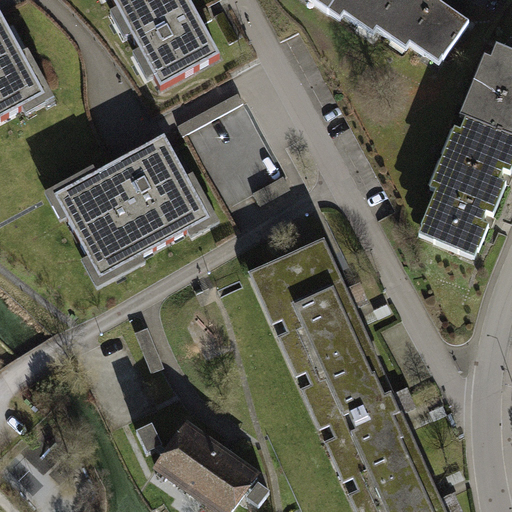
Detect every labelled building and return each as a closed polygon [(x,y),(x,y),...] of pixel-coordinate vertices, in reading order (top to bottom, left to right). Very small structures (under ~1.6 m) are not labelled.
[(223,59),(190,0),(108,0),(160,93),(223,59)] [(311,0),(341,21),(345,16),(375,37),(379,32),(408,52),(413,46),(442,66),(470,26),(433,1),(429,6),(420,0),(311,0)] [(330,18),(299,35),(397,213),(428,198),(330,18)] [(0,124),(44,100),(0,19),(0,124)] [(511,142),(511,53),(498,49),(493,62),(487,59),(462,122),(467,124),(511,142)] [(238,99),(183,131),(190,143),(245,111),(238,99)] [(502,202),(511,177),(511,142),(467,124),(463,135),(456,133),(439,176),(502,202)] [(191,246),(221,230),(192,179),(186,182),(164,143),(96,181),(92,174),(45,201),(62,232),(69,228),(90,264),(80,270),(97,300),(147,272),(141,262),(185,237),(191,246)] [(475,266),(502,202),(439,176),(430,195),(435,197),(420,233),(421,234),(418,242),(475,266)] [(265,212),(293,196),(285,182),(257,197),(265,212)] [(376,357),(325,248),(256,279),(302,390),(376,357)] [(143,335),(131,340),(148,382),(160,377),(143,335)] [(424,466),(376,357),(302,390),(351,498),(424,466)] [(139,432),(146,454),(162,449),(154,426),(139,432)] [(187,428),(158,470),(218,511),(234,511),(258,478),(187,428)] [(444,511),(424,466),(351,498),(356,511),(444,511)]
